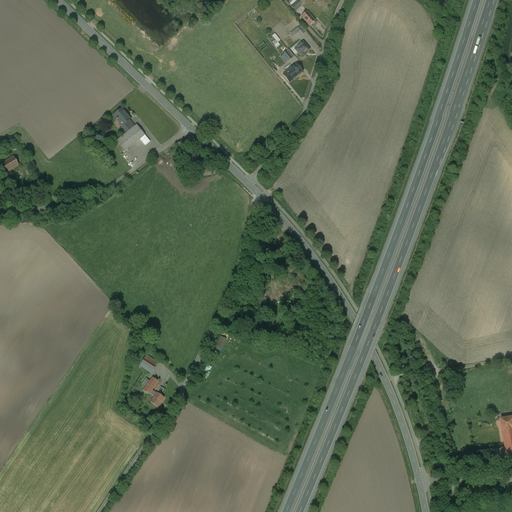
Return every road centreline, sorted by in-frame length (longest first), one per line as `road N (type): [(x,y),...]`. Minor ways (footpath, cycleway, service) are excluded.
road 1 (motorway): [(478,0),(286,511)]
road 2 (motorway): [(299,511),(403,253),(489,0)]
road 3 (secondary): [(425,511),(406,436),(364,332),(257,192)]
road 4 (unclassified): [(257,192),(234,286),(176,401),(100,511)]
road 5 (unclassified): [(189,127),(88,200),(0,214)]
road 6 (unclassified): [(247,183),(310,96),(343,0)]
road 7 (secondary): [(189,127),(57,0)]
road 8 (track): [(511,358),(393,377)]
